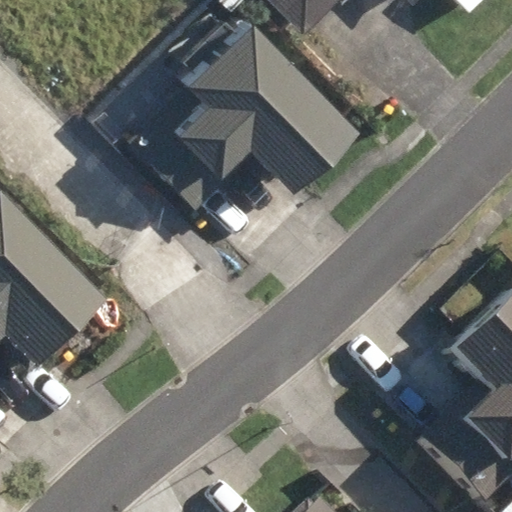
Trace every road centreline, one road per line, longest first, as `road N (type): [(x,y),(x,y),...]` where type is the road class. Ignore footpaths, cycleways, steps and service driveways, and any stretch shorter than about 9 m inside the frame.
road 1 (residential): [(233,355),(511,112)]
road 2 (residential): [(52,511),(233,355)]
road 3 (residential): [(233,355),(385,511)]
